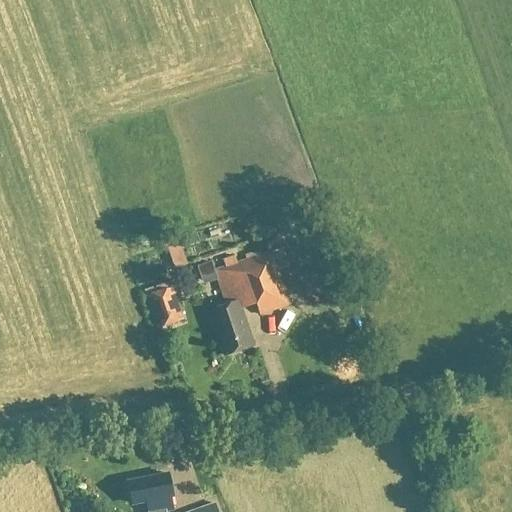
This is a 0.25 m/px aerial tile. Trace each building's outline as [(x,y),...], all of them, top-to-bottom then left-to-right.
[(211,273),(222,306),(201,313),(207,330),(211,328),(221,357),(250,346),(238,312),(253,306),(256,317),(288,306),(269,253),(211,273)] [(144,297),(153,330),(181,322),(171,289),(144,297)] [(282,316),(291,321),(299,309),(289,303),(282,316)] [(280,338),(285,324),(275,320),(270,334),(280,338)] [(168,511),(171,511),(164,476),(124,484),(128,506),(148,502),(149,511),(215,511),(214,507),(198,511),(168,511)]
